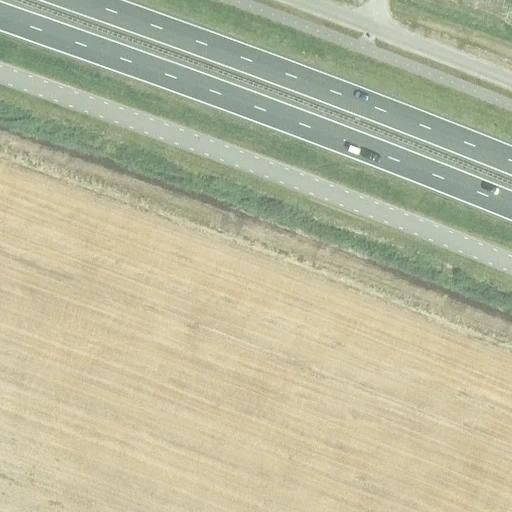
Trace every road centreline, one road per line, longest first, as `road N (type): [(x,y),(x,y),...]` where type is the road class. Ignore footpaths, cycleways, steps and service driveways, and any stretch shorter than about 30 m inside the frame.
road 1 (trunk): [(0,17),(511,208)]
road 2 (unclassified): [(0,74),(511,264)]
road 3 (trunk): [(511,160),(377,104),(71,0)]
road 4 (unclassified): [(511,81),(368,24)]
